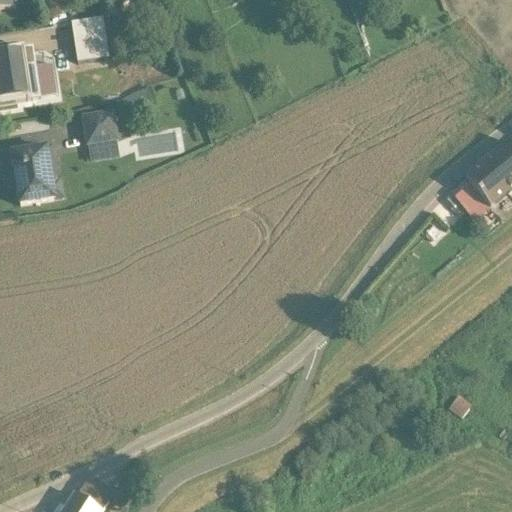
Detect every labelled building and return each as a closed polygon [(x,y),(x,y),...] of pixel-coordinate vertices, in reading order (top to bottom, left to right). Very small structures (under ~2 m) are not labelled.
[(0,0),(0,13),(17,11),(16,5),(26,4),(25,0),(0,0)] [(40,0),(49,24),(60,20),(53,0),(40,0)] [(109,63),(102,23),(70,28),(76,68),(109,63)] [(0,113),(15,112),(15,107),(40,103),(32,51),(0,56),(0,113)] [(152,98),(116,108),(121,125),(157,114),(152,98)] [(113,116),(80,121),(85,152),(87,152),(90,166),(116,162),(114,147),(118,146),(113,116)] [(9,157),(3,160),(8,193),(16,192),(19,210),(56,206),(63,204),(60,182),(57,182),(51,150),(9,157)] [(450,205),(473,233),(489,219),(500,232),(511,222),(511,211),(507,206),(511,201),(511,158),(509,155),(450,205)] [(365,328),(356,318),(349,325),(358,335),(365,328)] [(84,491),(77,501),(93,511),(104,511),(113,496),(94,484),(84,491)] [(58,511),(93,511),(77,501),(69,511),(64,511),(61,510),(58,511)]
